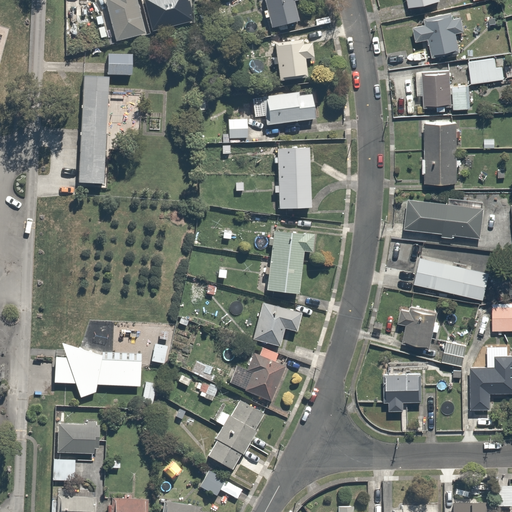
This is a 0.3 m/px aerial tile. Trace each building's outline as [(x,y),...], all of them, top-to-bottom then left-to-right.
[(135,0),(104,0),(115,42),(145,35),(135,0)] [(161,0),(141,0),(147,21),(166,16),(161,0)] [(292,0),(263,0),(271,28),(298,22),(292,0)] [(450,15),(423,22),(424,26),(412,29),(416,43),(428,40),(432,56),(457,50),(452,29),(462,27),(460,19),(452,21),(450,15)] [(91,16),(65,16),(65,49),(91,49),(91,16)] [(309,40),(274,45),(280,80),(307,75),(305,59),(312,58),(309,40)] [(500,55),(467,61),(472,86),(505,79),(500,55)] [(130,58),(109,57),(108,76),(129,77),(130,58)] [(471,110),(466,84),(450,86),(447,69),(413,74),(417,97),(426,96),(428,108),(453,104),(454,112),(471,110)] [(110,91),(85,90),(78,191),(103,193),(110,91)] [(309,91),(261,97),(265,125),(312,120),(309,91)] [(252,101),(224,104),(227,139),(243,137),(244,145),(270,143),(269,128),(254,129),(252,101)] [(456,125),(424,124),(423,184),(456,185),(456,125)] [(306,150),(277,150),(278,209),(307,208),(306,150)] [(481,237),(484,199),(448,196),(447,203),(406,199),(403,230),(481,237)] [(312,260),(316,235),(274,229),(265,291),(297,295),(302,259),(312,260)] [(483,302),(490,270),(419,253),(411,285),(483,302)] [(511,301),(492,302),(492,331),(511,330),(511,301)] [(299,312),(259,304),(252,340),(279,346),(283,329),(295,331),(299,312)] [(429,349),(436,313),(400,305),(396,323),(406,325),(402,343),(429,349)] [(470,344),(446,338),(440,363),(464,369),(470,344)] [(165,345),(153,342),(148,362),(160,365),(165,345)] [(259,355),(253,352),(244,370),(251,373),(243,389),(271,402),(288,368),(275,361),(279,352),(264,344),(259,355)] [(96,389),(138,391),(140,366),(101,364),(101,359),(62,346),(67,361),(57,360),(55,387),(76,387),(82,402),(96,397),(96,389)] [(490,367),(468,367),(469,410),(493,409),(493,392),(511,391),(511,355),(490,355),(490,367)] [(419,377),(382,374),(380,403),(388,404),(388,410),(402,411),(403,400),(417,401),(419,377)] [(156,383),(145,380),(140,400),(151,403),(156,383)] [(216,390),(197,380),(191,392),(209,402),(216,390)] [(239,400),(229,416),(210,404),(203,416),(222,427),(205,455),(231,471),(265,415),(239,400)] [(53,450),(85,453),(84,462),(52,459),(49,483),(66,484),(65,495),(57,494),(55,511),(94,511),(103,428),(86,426),(55,423),(53,450)] [(227,476),(211,465),(197,486),(214,497),(227,476)] [(489,511),(489,505),(472,505),(472,493),(450,494),(450,511),(489,511)] [(143,511),(145,497),(113,495),(111,511),(143,511)] [(200,511),(202,508),(165,502),(163,511),(200,511)] [(390,511),(437,511),(437,503),(401,503),(401,507),(390,507),(390,511)]
